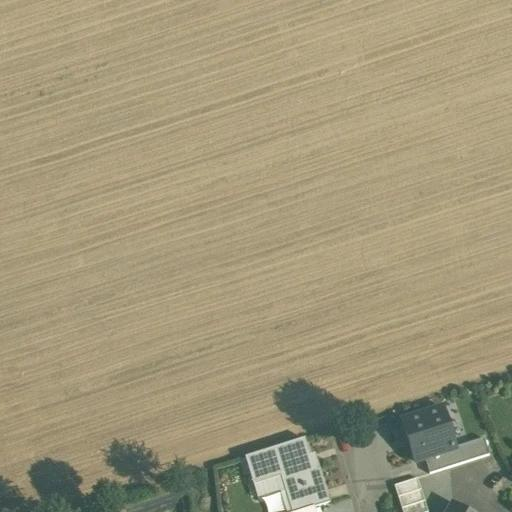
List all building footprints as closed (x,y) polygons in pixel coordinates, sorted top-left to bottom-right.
[(442,410),(402,423),(415,464),(425,461),(455,452),(442,410)] [(304,440),(244,459),(252,484),(279,476),(290,511),(302,511),(313,509),(329,504),(316,462),(311,463),(304,440)] [(455,452),(425,461),(429,476),(489,457),(484,443),(455,452)] [(420,492),(417,480),(394,487),(398,499),(420,492)] [(424,503),(420,492),(398,499),(402,510),(424,503)] [(426,511),(424,503),(402,510),(402,511),(426,511)]
